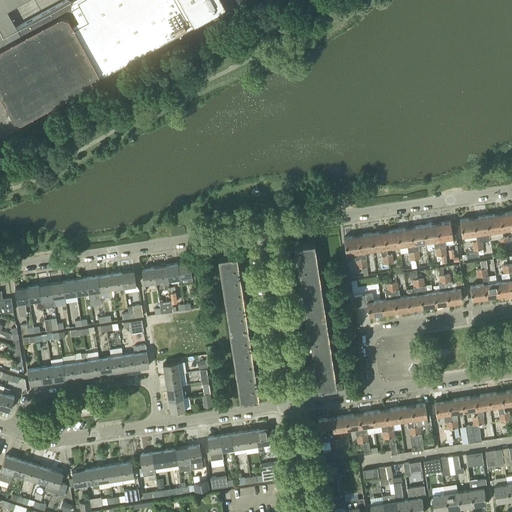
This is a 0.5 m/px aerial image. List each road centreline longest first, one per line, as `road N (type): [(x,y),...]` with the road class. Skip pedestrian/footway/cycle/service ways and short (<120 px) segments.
road 1 (residential): [(0,266),(271,224)]
road 2 (residential): [(271,224),(511,192)]
road 3 (residential): [(369,397),(366,332),(373,325),(511,308)]
road 4 (residential): [(13,432),(32,395),(139,380),(154,387),(159,429)]
road 5 (residential): [(297,406),(271,224)]
road 6 (residential): [(13,432),(65,438),(159,429)]
road 7 (residential): [(369,397),(511,379)]
road 8 (residential): [(159,429),(297,406)]
